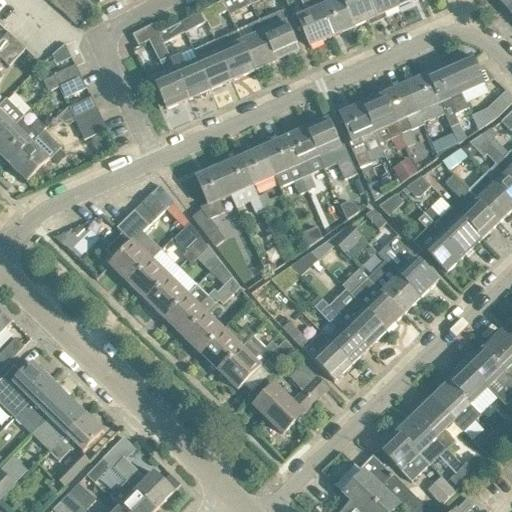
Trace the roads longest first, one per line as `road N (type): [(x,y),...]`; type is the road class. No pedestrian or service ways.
road 1 (residential): [(154,159),(428,26),(486,31),(511,57)]
road 2 (unclassified): [(511,270),(260,511)]
road 3 (unclassified): [(232,496),(0,272)]
road 4 (residential): [(154,159),(96,41),(159,0)]
road 5 (residential): [(0,225),(154,159)]
